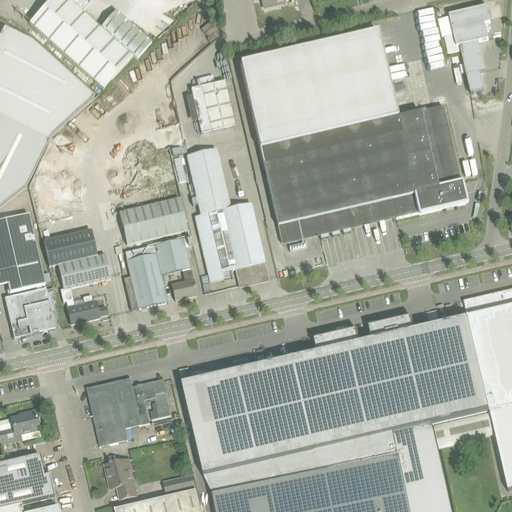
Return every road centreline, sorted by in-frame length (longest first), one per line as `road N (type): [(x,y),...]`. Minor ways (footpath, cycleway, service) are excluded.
road 1 (tertiary): [(50,355),(489,253)]
road 2 (unclassified): [(235,0),(244,38),(410,0)]
road 3 (unknown): [(495,203),(474,158),(458,86),(418,31)]
road 4 (unclassified): [(489,253),(511,70)]
road 5 (unclassified): [(86,511),(50,355)]
